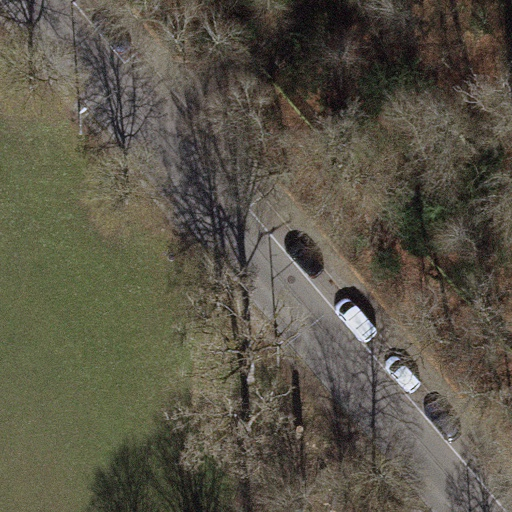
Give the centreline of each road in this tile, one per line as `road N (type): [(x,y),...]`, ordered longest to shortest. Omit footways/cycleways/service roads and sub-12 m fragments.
road 1 (tertiary): [(60,0),(492,511)]
road 2 (track): [(165,128),(322,0)]
